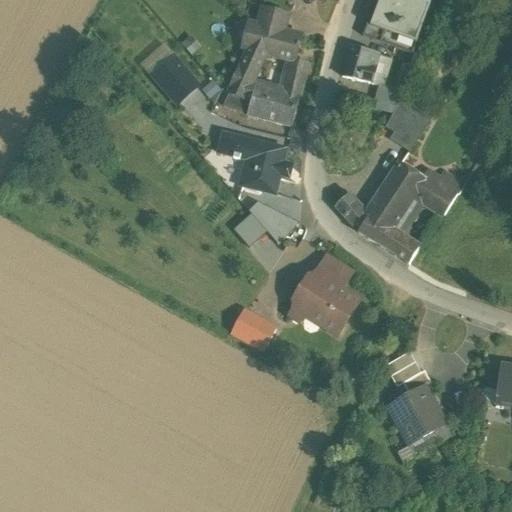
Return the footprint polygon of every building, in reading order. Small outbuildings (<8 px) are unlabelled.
[(415,0),(380,0),(376,14),(422,30),(431,6),(415,0)] [(300,37),(282,33),(287,18),(262,11),(258,28),(249,26),(244,50),(249,51),(251,48),(265,54),(286,60),(294,62),(297,49),(299,49),(300,46),(298,46),(300,37)] [(376,14),(372,12),(363,37),(418,57),(427,32),(422,30),(376,14)] [(181,46),(191,57),(202,48),(192,37),(181,46)] [(249,51),(230,94),(232,96),(251,104),(256,87),(252,86),(265,54),(251,48),(249,51)] [(380,59),(351,50),(343,78),(371,84),(380,59)] [(153,78),(176,105),(197,87),(174,60),(153,78)] [(286,60),(276,92),(284,94),(294,62),(286,60)] [(308,65),(294,62),(284,94),(299,98),(308,65)] [(405,79),(403,87),(408,88),(412,81),(405,79)] [(211,100),(220,92),(213,84),(204,92),(211,100)] [(276,92),(256,87),(251,104),(248,117),(248,119),(291,128),(299,98),(284,94),(276,92)] [(402,93),(379,88),(375,103),(377,103),(397,108),(400,103),(405,93),(402,93)] [(251,104),(232,96),(226,108),(248,117),(251,104)] [(397,108),(377,103),(374,114),(391,118),(397,108)] [(391,118),(386,128),(395,133),(409,109),(400,103),(397,108),(391,118)] [(395,133),(391,140),(409,151),(428,121),(409,109),(395,133)] [(288,151),(224,136),(220,155),(248,162),(241,188),(276,197),(287,154),(288,151)] [(353,162),(335,153),(330,165),(348,173),(353,162)] [(460,191),(406,157),(400,168),(423,182),(454,201),(459,194),(458,194),(460,191)] [(369,217),(368,219),(390,232),(413,197),(423,182),(400,168),(369,217)] [(454,201),(423,182),(413,197),(441,214),(444,216),(454,201)] [(369,217),(349,197),(334,210),(358,234),(368,219),(369,217)] [(248,211),(252,216),(268,234),(283,251),(299,222),(259,201),(248,211)] [(234,232),(249,250),(268,234),(252,216),(234,232)] [(390,232),(368,219),(358,234),(407,265),(418,249),(390,232)] [(352,272),(325,255),(313,274),(317,276),(340,291),(352,272)] [(340,291),(317,276),(306,292),(303,290),(293,306),(307,315),(306,317),(307,318),(337,336),(358,302),(340,291)] [(307,315),(293,306),(286,318),(301,327),(307,318),(306,317),(307,315)] [(245,308),(230,335),(264,354),(279,328),(245,308)] [(511,370),(500,369),(496,398),(511,399),(511,370)] [(425,373),(403,386),(409,397),(425,387),(425,388),(432,384),(425,373)] [(409,397),(387,410),(416,459),(454,437),(425,388),(425,387),(409,397)]
